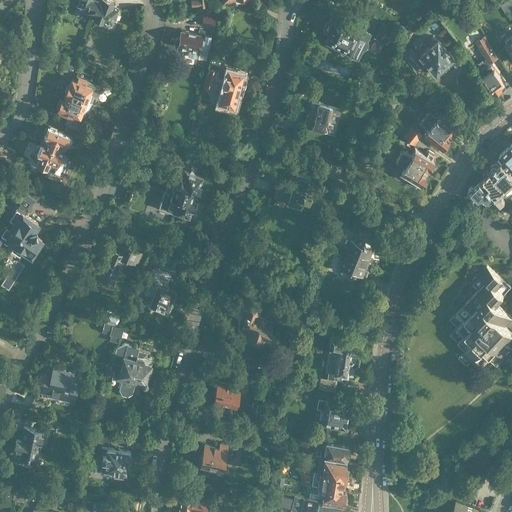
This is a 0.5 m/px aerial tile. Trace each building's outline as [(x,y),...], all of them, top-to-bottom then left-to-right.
[(85,11),(94,15),(95,15),(99,2),(93,0),(79,0),(78,3),(87,7),(85,11)] [(95,15),(94,15),(94,17),(102,20),(103,18),(112,22),(113,19),(115,19),(118,13),(116,12),(117,8),(112,6),(114,1),(112,0),(93,0),(99,2),(95,15)] [(202,0),(192,0),(190,0),(191,7),(196,6),(197,9),(203,8),(202,0)] [(202,24),(214,27),(216,16),(205,13),(202,24)] [(329,33),(325,40),(341,48),(340,51),(341,54),(346,56),(348,55),(358,60),(363,50),(366,49),(368,44),(367,41),(371,33),(337,17),(333,24),(332,23),(329,24),(327,29),(328,32),(329,33)] [(375,37),(387,44),(394,29),(382,23),(375,37)] [(176,38),(175,42),(176,45),(178,45),(178,46),(190,48),(189,53),(189,55),(190,56),(194,57),(196,57),(197,55),(198,50),(199,50),(200,44),(202,44),(201,51),(207,52),(211,34),(204,33),(204,38),(202,37),(203,29),(199,28),(198,33),(181,30),(180,37),(178,37),(176,38)] [(476,42),(489,62),(499,56),(485,35),(476,42)] [(431,37),(426,41),(429,44),(418,54),(410,46),(402,54),(416,70),(426,61),(435,72),(453,56),(436,38),(433,40),(431,37)] [(483,60),(476,65),(481,72),(496,90),(499,90),(502,87),(503,85),(502,83),(506,80),(499,72),(500,71),(493,62),(487,66),(483,60)] [(219,102),(222,103),(221,106),(230,108),(230,105),(234,106),(234,104),(236,103),(237,99),(236,97),(239,88),(241,89),(244,87),(245,83),(244,80),(241,79),(243,73),(240,72),(240,71),(237,70),(237,71),(228,69),(229,66),(223,64),(222,67),(221,67),(219,72),(215,70),(216,70),(209,68),(204,84),(211,86),(213,79),(222,82),(223,77),(225,78),(219,102)] [(65,92),(92,103),(95,94),(96,95),(98,94),(101,88),(100,85),(96,84),(99,78),(79,69),(76,74),(78,75),(76,79),(71,77),(65,92)] [(61,98),(57,109),(59,109),(59,111),(63,113),(68,115),(64,123),(67,124),(81,130),(83,123),(81,122),(85,110),(88,112),(92,103),(65,92),(62,99),(61,98)] [(452,107),(442,99),(438,104),(449,112),(452,107)] [(304,125),(336,133),(341,111),(311,103),(309,114),(307,114),(304,125)] [(424,115),(449,133),(451,130),(452,131),(453,129),(455,129),(457,127),(457,125),(458,123),(457,123),(460,119),(454,114),(452,116),(442,109),(437,115),(429,109),(424,115)] [(419,116),(417,118),(428,127),(423,133),(433,141),(431,143),(437,148),(441,144),(442,145),(443,143),(445,143),(447,141),(446,139),(447,137),(447,136),(449,133),(424,115),(422,112),(419,116)] [(67,124),(64,130),(80,136),(82,130),(80,130),(81,130),(67,124)] [(407,129),(419,138),(423,133),(411,124),(407,129)] [(48,125),(40,143),(66,154),(62,152),(66,143),(68,144),(71,142),(72,141),(72,140),(71,136),(66,134),(66,133),(48,125)] [(419,138),(407,129),(403,136),(414,145),(419,138)] [(66,154),(40,143),(37,152),(40,153),(37,162),(41,164),(40,166),(47,169),(45,174),(58,180),(60,174),(54,171),(58,161),(63,163),(66,154)] [(511,145),(511,144),(499,155),(511,168),(511,145)] [(143,155),(159,160),(162,151),(146,145),(143,155)] [(399,154),(425,169),(427,166),(428,167),(428,166),(432,165),(434,162),(433,159),(433,158),(432,158),(434,155),(434,153),(429,150),(427,150),(426,153),(414,146),(413,148),(414,149),(411,154),(402,148),(399,154)] [(425,169),(399,154),(395,160),(397,160),(394,164),(395,167),(400,170),(399,172),(411,178),(410,181),(410,182),(415,185),(417,184),(418,181),(419,181),(420,181),(423,180),(425,177),(424,174),(424,173),(423,173),(425,169)] [(490,171),(508,189),(511,184),(511,171),(502,160),(498,164),(494,164),(491,167),(491,170),(490,171)] [(356,171),(366,181),(369,178),(370,179),(377,173),(365,161),(356,171)] [(166,185),(165,189),(196,199),(202,184),(201,184),(203,176),(184,170),(180,168),(177,177),(169,174),(165,184),(166,185)] [(274,196),(310,207),(315,191),(306,189),(310,175),(297,171),(292,187),(278,182),(274,196)] [(480,181),(493,195),(502,205),(506,200),(505,200),(511,193),(508,189),(490,171),(488,171),(486,174),(486,175),(480,181)] [(473,186),(469,189),(470,193),(472,195),(471,197),(485,203),(490,205),(496,199),(493,195),(480,181),(475,187),(473,186)] [(131,189),(127,201),(133,202),(137,190),(131,189)] [(164,189),(158,207),(172,212),(190,217),(192,210),(193,210),(196,199),(165,189),(164,189)] [(4,224),(0,230),(0,234),(4,237),(14,244),(10,250),(19,256),(23,249),(31,255),(42,238),(38,236),(36,227),(39,223),(25,214),(27,212),(28,212),(36,200),(22,190),(14,203),(18,206),(16,208),(13,212),(9,219),(12,221),(8,227),(4,224)] [(343,252),(367,261),(373,246),(364,243),(365,241),(355,237),(353,240),(350,239),(347,246),(345,245),(343,252)] [(137,265),(142,254),(122,245),(119,252),(110,248),(97,278),(113,285),(113,284),(116,278),(116,277),(118,278),(121,270),(120,269),(124,259),(137,265)] [(367,261),(343,252),(340,259),(342,260),(339,267),(343,268),(341,272),(352,276),(353,273),(362,276),(367,261)] [(459,344),(483,367),(490,359),(498,366),(511,351),(511,347),(506,342),(511,335),(511,333),(500,323),(508,315),(497,304),(505,296),(497,289),(504,281),(487,266),(472,282),(480,289),(457,313),(465,320),(458,328),(466,336),(459,344)] [(149,281),(145,293),(153,295),(150,304),(151,304),(150,307),(158,310),(159,307),(168,310),(172,300),(174,294),(175,289),(166,286),(170,273),(153,267),(148,280),(149,281)] [(245,336),(265,343),(273,322),(258,316),(261,306),(248,302),(245,311),(248,312),(242,329),(247,331),(245,336)] [(111,334),(109,340),(117,342),(119,337),(121,337),(123,328),(105,323),(102,331),(110,333),(110,334),(111,334)] [(345,361),(355,363),(358,361),(359,354),(356,351),(355,351),(356,347),(352,346),(353,339),(339,337),(330,336),(328,348),(332,349),(338,350),(338,349),(347,350),(345,361)] [(117,346),(112,361),(152,373),(150,372),(153,362),(151,361),(152,359),(146,357),(147,353),(139,351),(140,347),(125,342),(117,346)] [(320,376),(318,387),(335,390),(337,379),(334,378),(335,372),(353,375),(355,363),(345,361),(347,350),(338,349),(338,350),(332,349),(328,348),(325,371),(328,371),(327,378),(320,376)] [(152,373),(112,361),(110,368),(114,370),(111,378),(122,381),(120,389),(122,393),(127,395),(132,392),(136,378),(142,380),(142,381),(143,383),(145,383),(147,382),(150,373),(152,374),(152,373)] [(57,397),(71,400),(72,399),(75,400),(78,385),(70,382),(72,375),(70,374),(71,371),(53,367),(50,378),(48,377),(47,378),(46,379),(46,380),(45,384),(44,383),(42,390),(58,394),(57,397)] [(237,405),(242,380),(233,378),(233,383),(218,380),(216,391),(214,391),(212,399),(214,400),(216,400),(215,403),(234,407),(234,404),(237,405)] [(29,408),(40,414),(45,402),(34,397),(29,408)] [(321,422),(345,426),(349,402),(325,398),(325,399),(318,397),(318,398),(317,399),(316,406),(317,406),(316,407),(320,408),(319,412),(317,412),(315,421),(321,422)] [(133,422),(147,425),(149,416),(135,413),(133,422)] [(48,419),(47,427),(56,428),(55,431),(65,433),(67,423),(48,419)] [(21,454),(36,457),(38,448),(37,448),(38,443),(41,443),(43,435),(41,434),(42,428),(24,425),(21,439),(16,438),(14,448),(22,450),(21,454)] [(92,431),(90,440),(102,442),(103,432),(92,431)] [(324,454),(347,458),(348,453),(347,453),(348,444),(326,440),(324,454)] [(200,464),(223,469),(229,444),(220,442),(219,447),(205,444),(202,456),(200,455),(199,462),(201,463),(200,464)] [(105,459),(103,474),(123,476),(123,471),(126,471),(127,460),(129,460),(129,458),(131,457),(132,453),(130,452),(130,450),(101,446),(100,459),(105,459)] [(317,470),(345,475),(345,473),(347,472),(348,469),(346,467),(347,461),(319,456),(317,470)] [(313,470),(311,484),(345,489),(343,488),(343,484),(345,485),(346,483),(347,477),(346,475),(345,475),(317,470),(313,470)] [(345,489),(314,484),(314,485),(318,486),(317,492),(310,490),(308,497),(316,499),(343,503),(343,498),(343,497),(345,496),(346,492),(344,490),(345,489)] [(13,499),(25,500),(26,489),(14,488),(13,499)] [(192,511),(202,511),(205,511),(215,511),(217,501),(210,500),(211,499),(181,495),(180,505),(179,511),(191,511),(192,510),(193,510),(192,511)] [(278,495),(275,505),(291,509),(290,511),(293,511),(340,511),(342,506),(318,501),(294,495),(293,499),(278,495)] [(87,500),(85,501),(86,511),(103,511),(107,511),(107,500),(92,500),(92,498),(87,498),(87,500)] [(452,511),(477,511),(478,510),(456,502),(452,511)]
